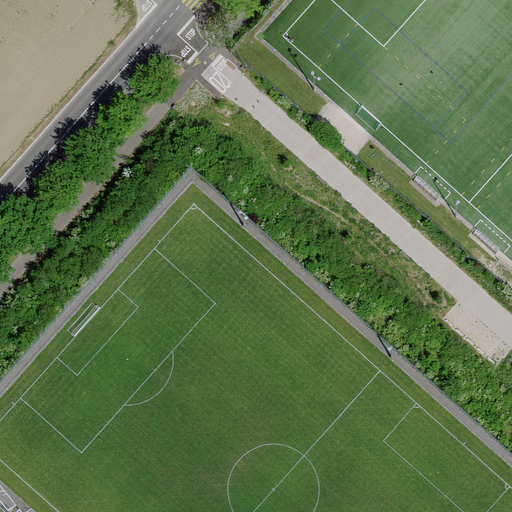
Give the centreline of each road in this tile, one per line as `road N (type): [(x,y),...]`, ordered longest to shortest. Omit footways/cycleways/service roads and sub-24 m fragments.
road 1 (residential): [(511,330),(169,18)]
road 2 (secondary): [(169,18),(0,208)]
